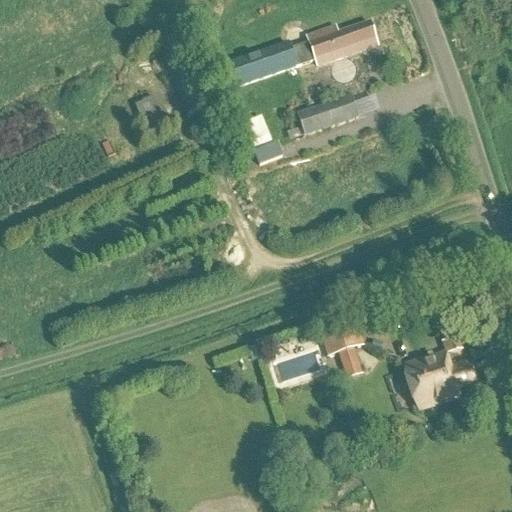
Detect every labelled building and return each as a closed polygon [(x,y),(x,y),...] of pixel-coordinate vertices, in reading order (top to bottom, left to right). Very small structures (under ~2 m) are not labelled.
[(377,49),(370,26),(337,37),(335,31),(307,40),(309,48),(288,55),(286,48),(230,66),(238,91),(296,72),(295,71),(315,64),(317,69),(377,49)] [(304,140),(358,122),(350,101),(297,119),(304,140)] [(147,137),(165,129),(160,117),(142,124),(147,137)] [(284,161),(279,149),(254,159),(259,171),(284,161)] [(317,331),(327,364),(337,361),(345,386),(362,380),(354,355),(363,352),(357,332),(379,325),(375,313),(317,331)] [(445,359),(462,354),(458,340),(441,346),(444,356),(445,359)] [(476,386),(471,370),(467,371),(466,368),(449,373),(445,359),(444,356),(405,369),(420,415),(461,402),(458,392),(476,386)]
